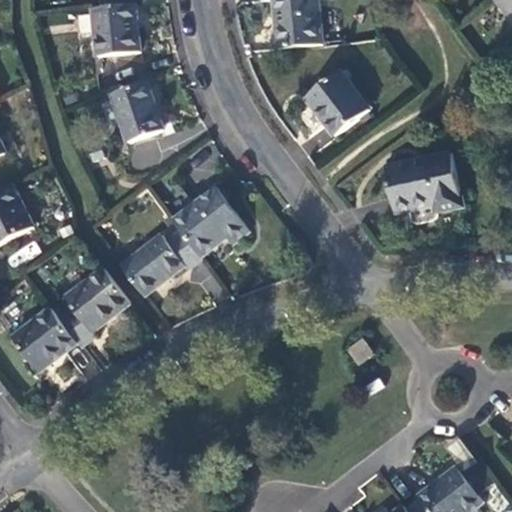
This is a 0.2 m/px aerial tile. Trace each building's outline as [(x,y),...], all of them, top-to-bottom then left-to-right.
[(274,0),(281,52),(326,46),(319,0),(274,0)] [(511,0),(501,0),(499,3),(511,19),(511,0)] [(144,55),(138,7),(93,12),(99,60),(144,55)] [(372,112),(343,74),(308,101),(337,139),(372,112)] [(165,134),(149,84),(113,97),(131,146),(165,134)] [(0,160),(10,156),(0,134),(0,160)] [(452,156),(388,170),(398,216),(439,208),(442,215),(465,210),(452,156)] [(0,246),(36,229),(16,185),(0,192),(0,246)] [(218,190),(176,224),(183,233),(204,260),(228,241),(234,247),(252,234),(218,190)] [(124,270),(147,299),(186,267),(190,272),(205,261),(204,260),(183,233),(170,244),(165,238),(124,270)] [(131,305),(104,271),(67,299),(76,310),(61,321),(80,345),(83,349),(97,337),(94,333),(131,305)] [(61,321),(54,310),(17,340),(43,374),(80,345),(61,321)] [(352,351),(363,365),(375,357),(364,342),(352,351)] [(410,511),(475,511),(486,504),(459,470),(420,500),(423,503),(410,511)]
